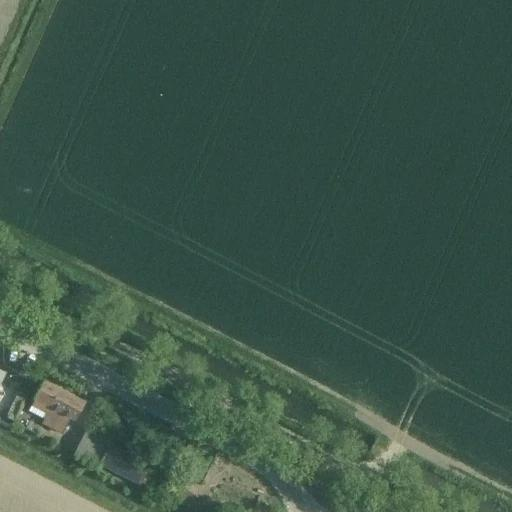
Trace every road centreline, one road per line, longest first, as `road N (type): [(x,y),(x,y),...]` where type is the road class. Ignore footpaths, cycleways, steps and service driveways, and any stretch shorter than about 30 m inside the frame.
road 1 (track): [(511,500),(0,229)]
road 2 (track): [(0,288),(351,469),(382,464),(400,442)]
road 3 (unclassified): [(305,511),(262,461),(0,325)]
road 4 (track): [(0,447),(125,511)]
road 5 (track): [(51,0),(0,118)]
